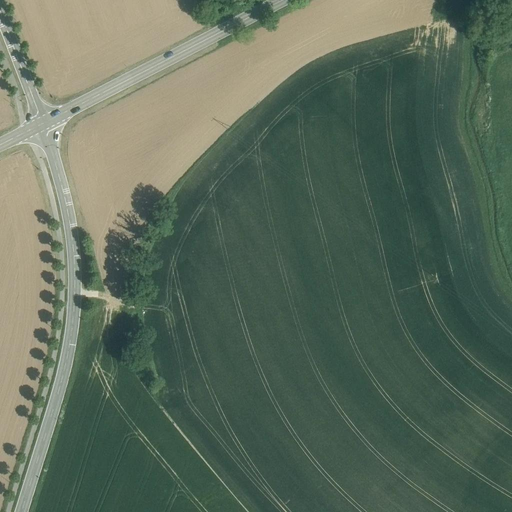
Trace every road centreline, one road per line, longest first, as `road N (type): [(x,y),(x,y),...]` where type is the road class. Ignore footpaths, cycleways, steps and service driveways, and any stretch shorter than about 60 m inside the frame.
road 1 (secondary): [(22,511),(70,343),(75,294),(70,224),(42,123)]
road 2 (secondary): [(42,123),(282,0)]
